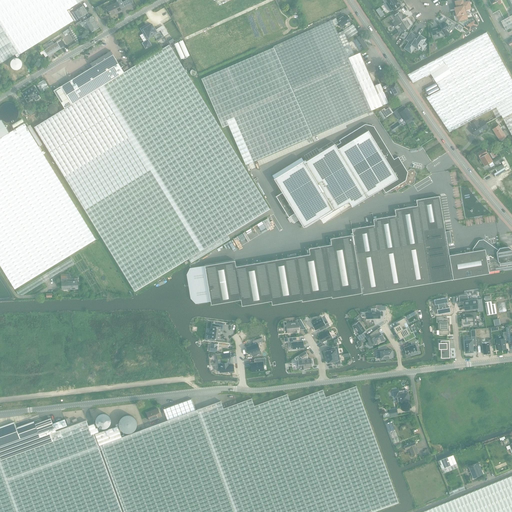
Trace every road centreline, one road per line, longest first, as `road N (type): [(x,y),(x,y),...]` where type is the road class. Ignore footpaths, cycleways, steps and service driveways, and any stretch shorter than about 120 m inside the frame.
road 1 (secondary): [(511,223),(349,0)]
road 2 (unknown): [(276,206),(282,174),(372,157),(395,154),(420,171),(441,164),(437,185)]
road 3 (unclassified): [(0,98),(164,0)]
road 4 (unclassified): [(0,413),(158,396)]
